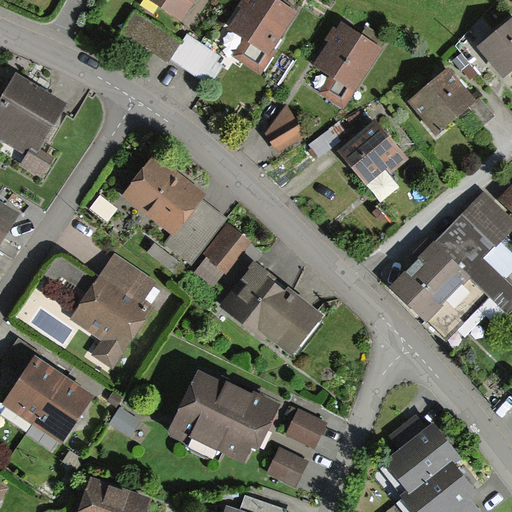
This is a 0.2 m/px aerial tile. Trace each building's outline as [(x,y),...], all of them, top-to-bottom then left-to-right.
[(195,0),(148,0),(181,22),(195,0)] [(273,48),(297,13),(278,0),(248,0),(229,28),(244,38),(232,56),(260,74),(276,50),(273,48)] [(181,43),(135,12),(121,31),(168,63),(170,58),(181,43)] [(511,70),(511,16),(476,45),(502,78),(511,70)] [(343,111),(384,49),(342,21),(311,67),(326,77),(316,93),(343,111)] [(220,57),(187,34),(181,43),(170,58),(203,81),(220,57)] [(408,101),(435,134),(467,108),(481,125),(493,115),(480,98),(476,101),(449,68),(408,101)] [(67,105),(15,73),(0,97),(0,138),(27,155),(21,165),(43,177),(54,159),(40,150),(67,105)] [(265,133),(277,153),(306,136),(288,104),(265,133)] [(337,149),(367,185),(385,170),(390,175),(410,159),(375,117),(337,149)] [(156,151),(121,195),(173,236),(203,198),(208,192),(156,151)] [(511,185),(498,200),(511,213),(511,185)] [(485,188),(392,286),(448,339),(488,298),(507,316),(511,311),(511,281),(509,278),(511,275),(511,249),(502,240),(511,229),(511,213),(498,200),(485,188)] [(229,219),(203,198),(173,236),(164,248),(190,268),(229,219)] [(0,246),(21,214),(0,200),(0,246)] [(252,241),(229,222),(205,253),(208,256),(195,272),(213,286),(224,271),(227,273),(252,241)] [(115,248),(69,317),(100,338),(90,354),(115,370),(157,307),(147,299),(161,278),(115,248)] [(61,285),(76,266),(66,259),(51,278),(61,285)] [(224,304),(292,356),(323,315),(288,288),(285,292),(274,283),(277,279),(256,263),(224,304)] [(4,402),(62,442),(94,395),(36,355),(4,402)] [(215,456),(218,450),(245,463),(253,449),(260,453),(285,404),(252,387),(250,390),(227,379),(225,383),(200,371),(170,429),(172,434),(215,456)] [(286,435),(315,449),(328,423),(298,408),(286,435)] [(108,424),(125,436),(133,424),(115,412),(108,424)] [(378,468),(402,498),(441,467),(448,462),(425,432),(378,468)] [(266,474),(296,489),(309,461),(280,446),(266,474)] [(402,498),(393,505),(398,511),(445,511),(464,497),(441,467),(402,498)] [(91,476),(78,511),(147,511),(153,498),(91,476)] [(0,500),(8,488),(0,482),(0,500)] [(289,511),(245,496),(240,509),(246,511),(289,511)]
